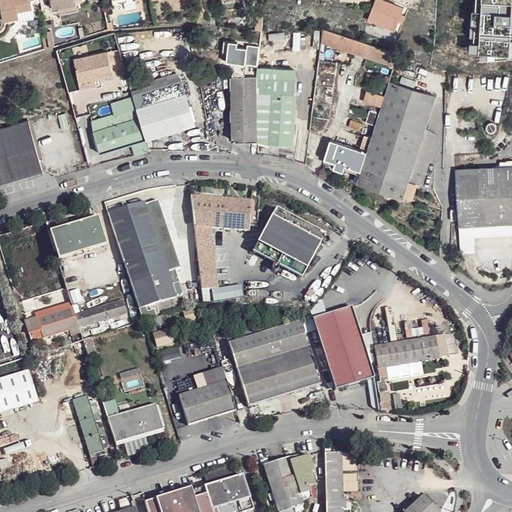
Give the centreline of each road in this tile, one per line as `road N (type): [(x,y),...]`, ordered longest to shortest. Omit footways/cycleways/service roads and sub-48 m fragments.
road 1 (unclassified): [(474,305),(287,175),(153,168),(0,216)]
road 2 (residential): [(473,441),(315,425),(21,511)]
road 3 (unknown): [(437,277),(465,53)]
